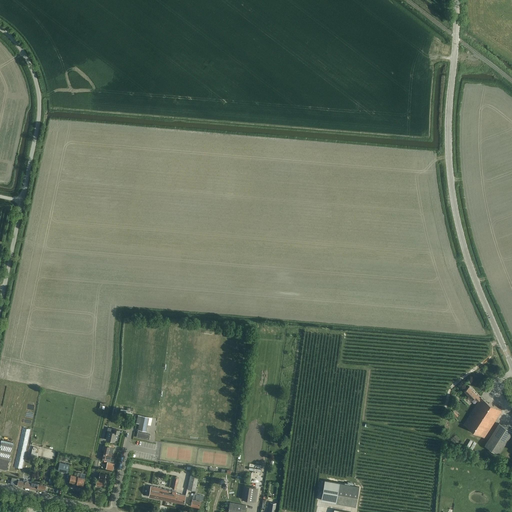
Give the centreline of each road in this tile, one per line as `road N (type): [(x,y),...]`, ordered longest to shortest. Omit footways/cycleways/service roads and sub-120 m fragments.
road 1 (tertiary): [(511,366),(476,287),(447,181),(455,0)]
road 2 (unclassified): [(0,305),(38,101),(30,69),(0,28)]
